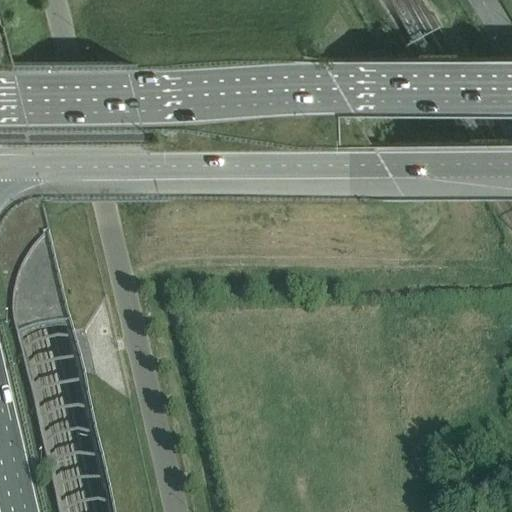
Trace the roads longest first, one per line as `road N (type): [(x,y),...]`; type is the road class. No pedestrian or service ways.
road 1 (unclassified): [(171,511),(53,0)]
road 2 (primary): [(6,165),(511,162)]
road 3 (primary): [(511,94),(10,106)]
